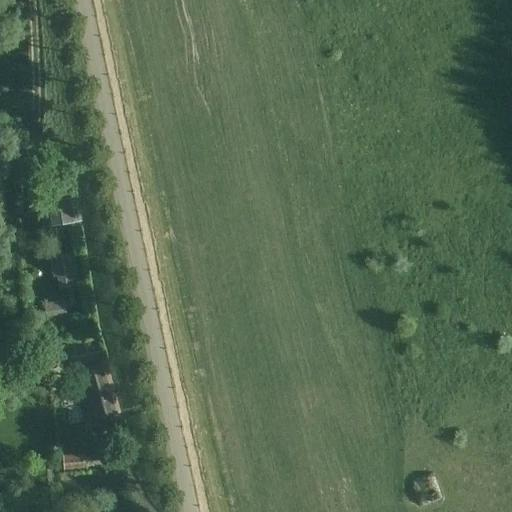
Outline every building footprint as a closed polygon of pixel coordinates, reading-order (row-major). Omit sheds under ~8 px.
[(80,220),(75,189),(41,194),(46,226),(50,226),(50,231),(79,226),(79,220),(80,220)] [(78,285),(73,254),(49,258),(53,277),(56,277),(58,289),(78,285)] [(67,321),(64,300),(44,303),(47,323),(67,321)] [(45,365),(50,368),(55,367),(58,362),(57,357),(53,354),(47,355),(44,359),(45,365)] [(120,413),(106,361),(78,369),(89,422),(120,413)] [(84,469),(82,454),(63,456),(64,470),(84,469)]
